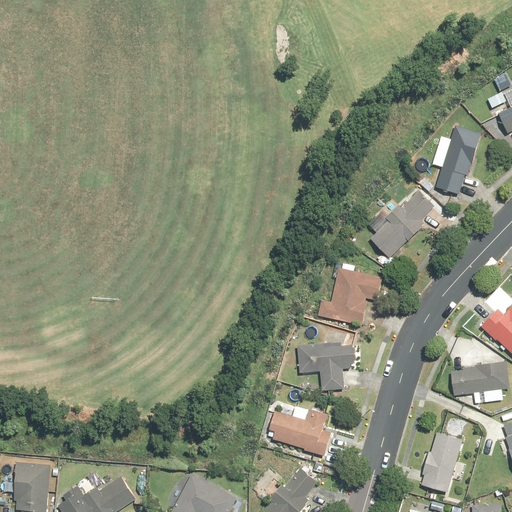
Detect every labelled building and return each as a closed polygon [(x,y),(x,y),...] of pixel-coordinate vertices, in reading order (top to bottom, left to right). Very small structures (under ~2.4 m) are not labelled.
[(504,101),(500,93),(487,99),(491,107),(504,101)] [(511,106),(497,112),(506,134),(511,131),(511,106)] [(494,122),(488,127),(499,140),(505,135),(494,122)] [(441,169),(434,192),(460,200),(472,161),(476,162),(484,137),(454,128),(450,140),(442,137),(433,166),(441,169)] [(420,192),(369,242),(388,262),(440,211),(420,192)] [(322,300),(318,318),(364,329),(370,304),(378,305),(384,281),(339,271),(331,302),(322,300)] [(497,311),(481,329),(511,356),(511,307),(503,317),(497,311)] [(356,348),(298,348),(299,376),(320,376),(320,392),(344,392),(344,369),(356,369),(356,348)] [(507,364),(452,369),(455,397),(475,395),(476,404),(503,401),(502,393),(510,392),(507,364)] [(275,414),(266,440),(323,459),(331,433),(326,431),(331,417),(309,410),(304,424),(275,414)] [(436,433),(419,488),(447,497),(464,442),(436,433)] [(47,511),(50,465),(16,464),(14,511),(47,511)] [(299,472),(264,511),(305,511),(312,505),(307,501),(318,488),(299,472)] [(95,475),(55,504),(61,511),(121,511),(138,500),(121,476),(104,488),(95,475)] [(194,476),(173,511),(231,511),(238,500),(194,476)]
